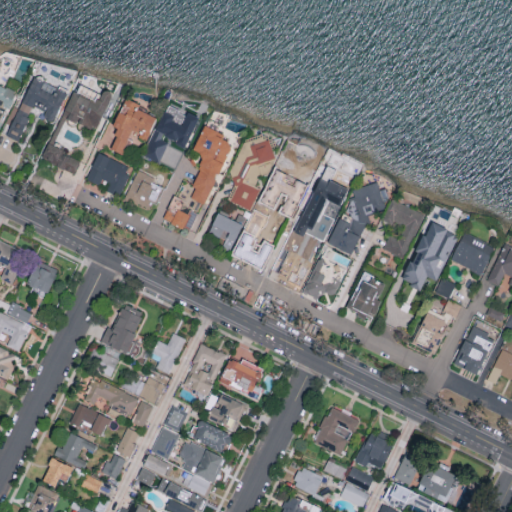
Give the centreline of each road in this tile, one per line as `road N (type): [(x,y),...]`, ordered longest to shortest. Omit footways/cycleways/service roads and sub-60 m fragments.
road 1 (residential): [(0,158),(511,414)]
road 2 (tertiary): [(0,199),(511,453)]
road 3 (residential): [(108,253),(0,471)]
road 4 (residential): [(317,357),(240,511)]
